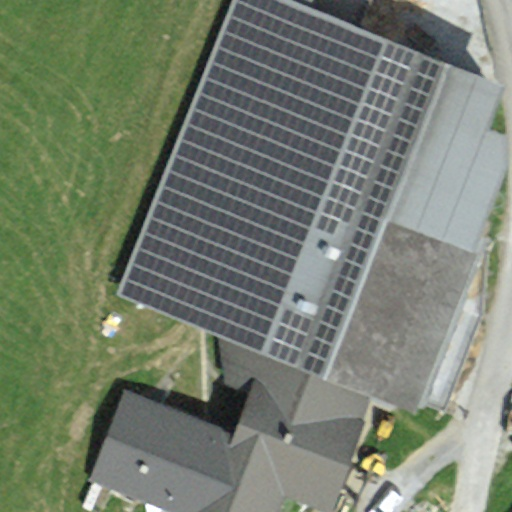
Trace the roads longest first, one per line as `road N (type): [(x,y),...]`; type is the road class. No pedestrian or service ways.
road 1 (track): [(511,300),(468,511)]
road 2 (track): [(380,511),(433,456),(484,433)]
